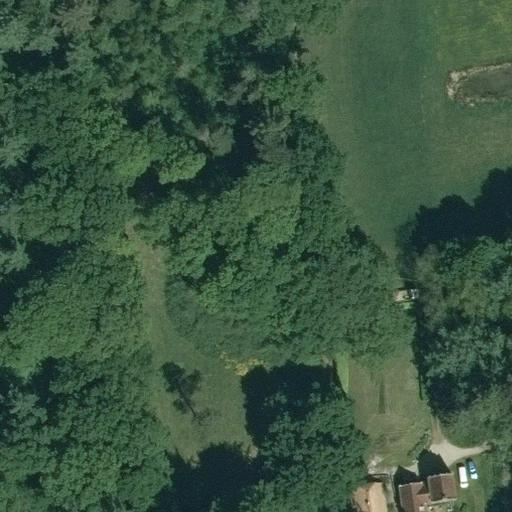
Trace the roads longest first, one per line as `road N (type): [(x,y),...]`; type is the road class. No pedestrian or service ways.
road 1 (track): [(327,310),(238,266),(140,152),(68,117),(0,105)]
road 2 (track): [(427,294),(435,433),(445,448),(462,452),(511,443)]
road 3 (track): [(328,382),(336,477),(421,455),(435,433)]
road 4 (track): [(511,276),(327,310)]
